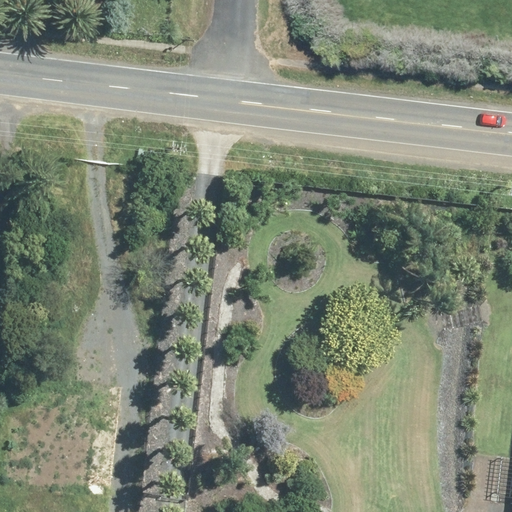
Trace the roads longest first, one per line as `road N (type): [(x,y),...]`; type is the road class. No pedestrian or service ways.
road 1 (unclassified): [(260,191),(231,251),(179,467),(142,509)]
road 2 (unclassified): [(142,509),(132,467),(167,315),(176,249),(173,177)]
road 3 (secondary): [(314,55),(449,125)]
road 4 (secondary): [(11,76),(103,62),(148,43)]
road 5 (secondary): [(449,125),(310,151)]
road 6 (secondary): [(135,131),(11,76)]
